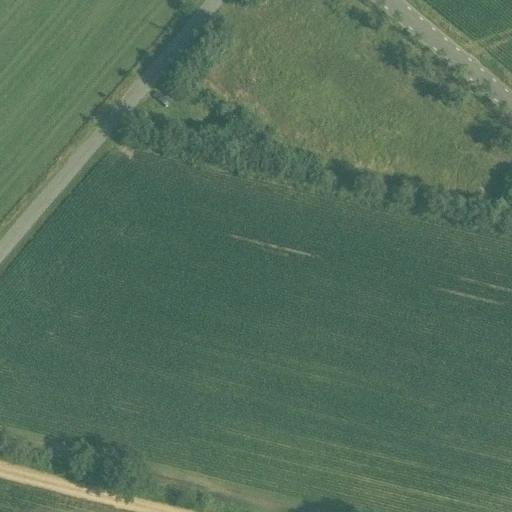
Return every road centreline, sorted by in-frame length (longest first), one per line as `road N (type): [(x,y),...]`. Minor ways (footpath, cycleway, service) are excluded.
road 1 (unclassified): [(0,251),(216,0)]
road 2 (unclassified): [(511,106),(385,0)]
road 3 (track): [(159,511),(0,472)]
